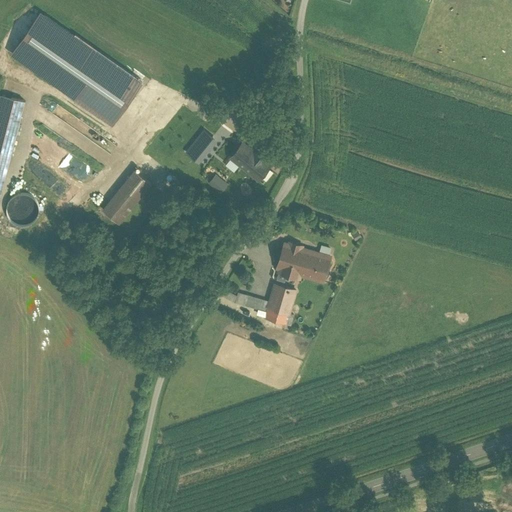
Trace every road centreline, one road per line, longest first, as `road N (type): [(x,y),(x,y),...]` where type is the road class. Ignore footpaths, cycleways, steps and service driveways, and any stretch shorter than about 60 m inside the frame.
road 1 (unclassified): [(132,511),(161,378),(293,172),(305,0)]
road 2 (tertiary): [(511,440),(297,511)]
